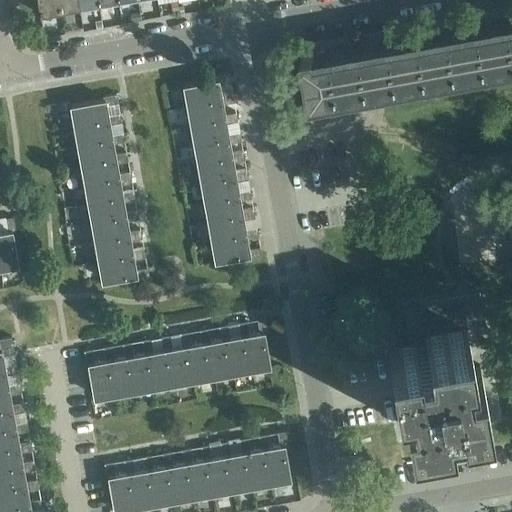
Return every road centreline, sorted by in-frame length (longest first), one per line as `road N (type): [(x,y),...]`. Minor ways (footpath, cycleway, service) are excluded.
road 1 (residential): [(339,511),(246,24)]
road 2 (residential): [(8,64),(246,24)]
road 3 (residential): [(84,511),(52,348)]
road 4 (residential): [(246,24),(381,0)]
